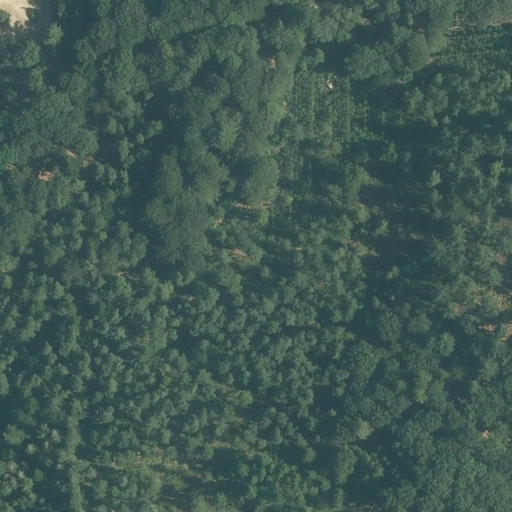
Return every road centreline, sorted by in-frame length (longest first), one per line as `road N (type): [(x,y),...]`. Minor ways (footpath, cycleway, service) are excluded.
road 1 (track): [(511,489),(468,474),(369,374),(274,345),(163,245),(95,217),(0,211)]
road 2 (unclassified): [(356,0),(126,67),(0,83)]
